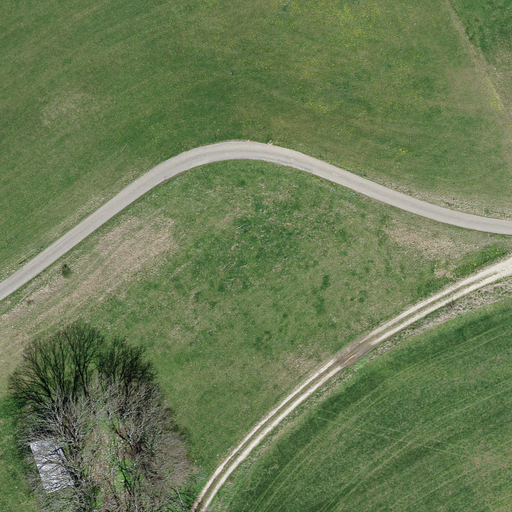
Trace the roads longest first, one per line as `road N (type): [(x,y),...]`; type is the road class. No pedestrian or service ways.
road 1 (track): [(511,223),(452,219),(252,157),(172,172),(0,285)]
road 2 (track): [(511,251),(244,430),(196,511)]
